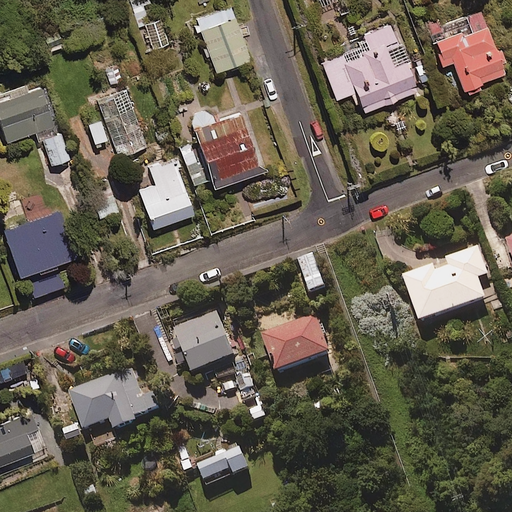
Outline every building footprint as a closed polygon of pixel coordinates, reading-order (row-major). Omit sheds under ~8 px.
[(142,20),(148,19),(142,4),(151,1),(150,0),(128,0),(137,22),(142,20)] [(248,54),(229,1),(194,14),(213,67),(248,54)] [(502,67),(481,8),(439,23),(437,16),(425,21),(440,63),(451,59),(460,83),(502,67)] [(148,19),(142,20),(152,48),(169,41),(159,14),(148,19)] [(334,92),(348,86),(353,99),(359,97),(362,106),(417,84),(392,21),(362,33),(364,38),(319,56),(334,92)] [(42,135),(52,132),(38,85),(26,89),(24,82),(4,88),(5,92),(0,93),(0,130),(4,142),(33,134),(34,137),(42,135)] [(144,142),(125,87),(97,96),(116,151),(144,142)] [(256,160),(238,107),(191,124),(211,184),(232,177),(229,169),(256,160)] [(105,135),(99,116),(86,120),(92,139),(105,135)] [(52,132),(42,135),(49,160),(67,154),(59,130),(52,132)] [(191,210),(174,156),(148,164),(154,181),(138,186),(150,224),(191,210)] [(116,208),(108,181),(89,186),(97,213),(116,208)] [(72,250),(56,202),(0,219),(0,223),(15,269),(25,266),(34,293),(66,282),(57,255),(72,250)] [(490,276),(480,249),(405,277),(422,323),(487,298),(480,279),(490,276)] [(314,252),(298,257),(305,283),(322,278),(314,252)] [(234,351),(216,309),(174,327),(191,369),(234,351)] [(331,351),(316,315),(263,336),(278,373),(331,351)] [(141,393),(133,367),(69,388),(82,426),(110,417),(112,424),(162,407),(156,388),(141,393)] [(0,463),(43,447),(31,417),(0,429),(0,463)] [(249,467),(238,440),(214,450),(215,453),(196,461),(206,485),(249,467)]
